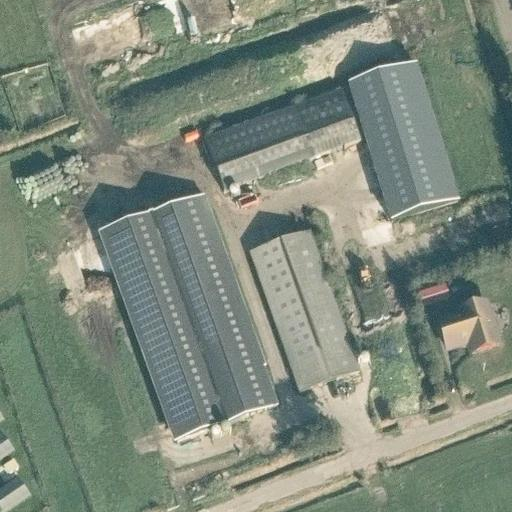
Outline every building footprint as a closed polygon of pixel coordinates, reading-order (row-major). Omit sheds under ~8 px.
[(416,69),(349,89),(391,225),(457,204),(416,69)] [(341,93),(295,110),(204,143),(223,195),(360,146),(341,93)] [(277,409),(202,200),(101,237),(177,445),(277,409)] [(250,257),(299,396),(359,375),(310,236),(250,257)] [(438,291),(418,297),(422,310),(442,304),(438,291)] [(468,347),(471,357),(499,348),(496,339),(498,338),(493,323),(491,324),(486,307),(458,315),(459,319),(439,326),(448,354),(468,347)]
